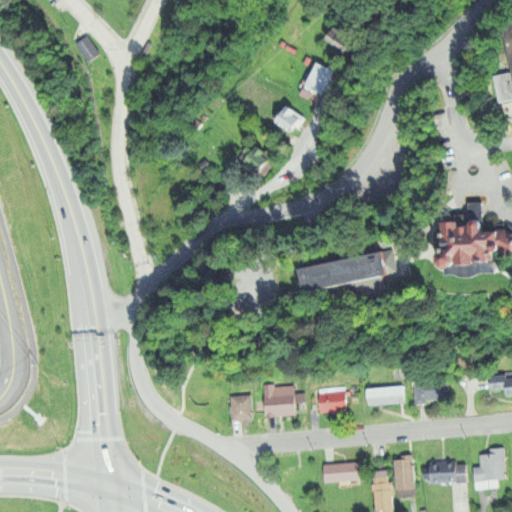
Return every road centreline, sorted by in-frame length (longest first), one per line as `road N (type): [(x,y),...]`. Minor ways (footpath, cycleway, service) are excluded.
road 1 (trunk): [(108,485),(85,266),(49,157),(0,65)]
road 2 (residential): [(403,75),(374,151),(356,174),(298,209),(217,223),(149,289),(135,316)]
road 3 (residential): [(217,223),(297,162),(394,0)]
road 4 (residential): [(511,422),(265,444),(237,455)]
road 5 (residential): [(135,316),(138,372),(158,407),(237,455),(292,511)]
road 6 (residential): [(149,289),(121,167),(126,67)]
road 7 (residential): [(445,53),(466,138),(511,143)]
road 8 (residential): [(0,278),(13,349),(0,397)]
